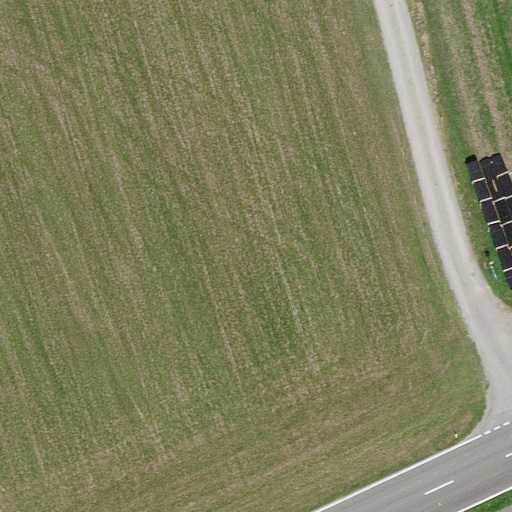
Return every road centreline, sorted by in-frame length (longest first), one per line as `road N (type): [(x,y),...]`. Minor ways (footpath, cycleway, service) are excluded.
road 1 (track): [(511,365),(465,285),(384,0)]
road 2 (secondary): [(395,511),(511,457)]
